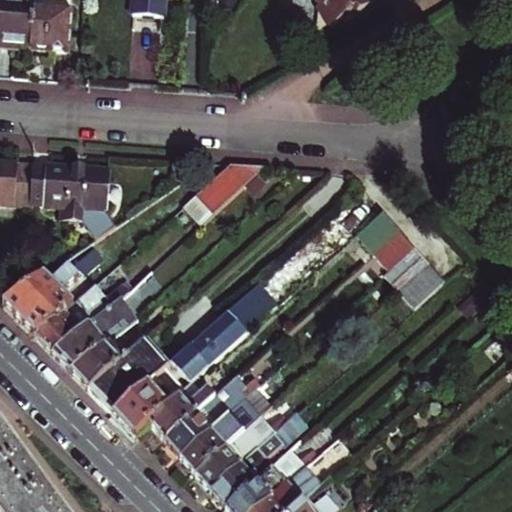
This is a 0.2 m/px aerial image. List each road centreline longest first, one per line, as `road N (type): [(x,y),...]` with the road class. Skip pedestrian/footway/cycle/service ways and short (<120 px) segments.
road 1 (residential): [(0,113),(435,146)]
road 2 (residential): [(0,353),(159,511)]
